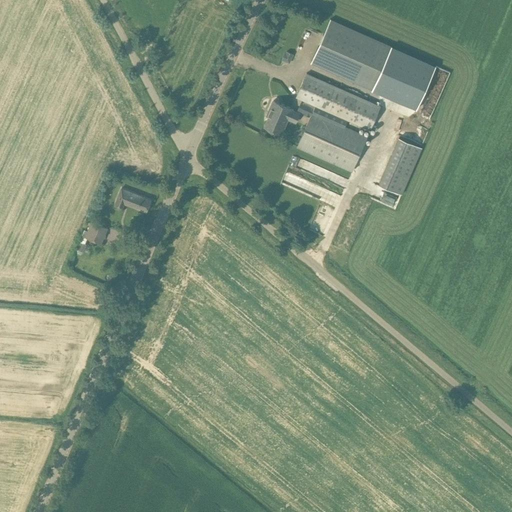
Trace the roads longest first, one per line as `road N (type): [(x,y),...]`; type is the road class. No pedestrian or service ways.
road 1 (unclassified): [(511,433),(188,158)]
road 2 (tertiary): [(40,511),(188,158)]
road 3 (unclassified): [(188,158),(103,0)]
road 4 (tertiary): [(188,158),(260,0)]
